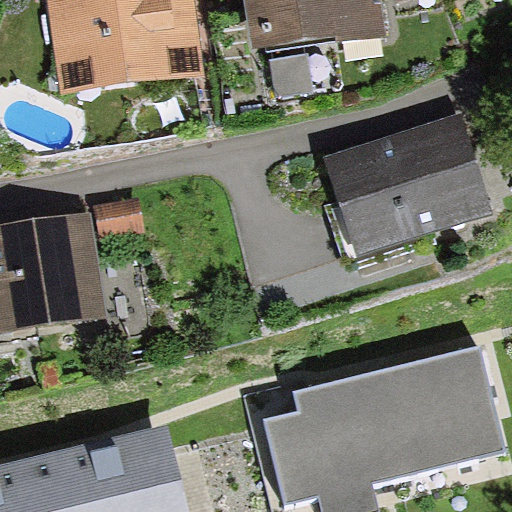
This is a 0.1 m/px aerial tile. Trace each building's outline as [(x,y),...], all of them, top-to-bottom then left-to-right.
[(47,0),(62,92),(203,70),(191,0),(47,0)] [(369,0),(241,0),(249,51),(335,37),(336,46),(388,39),(381,0),(371,0),(369,0)] [(307,54),(269,60),(275,97),(313,91),(307,54)] [(460,113),(323,158),(357,262),(494,218),(460,113)] [(138,198),(94,206),(101,241),(144,233),(138,198)] [(0,332),(109,315),(92,209),(0,223),(0,332)] [(477,348),(298,397),(326,502),(506,454),(477,348)] [(189,511),(168,424),(0,465),(0,511),(189,511)]
